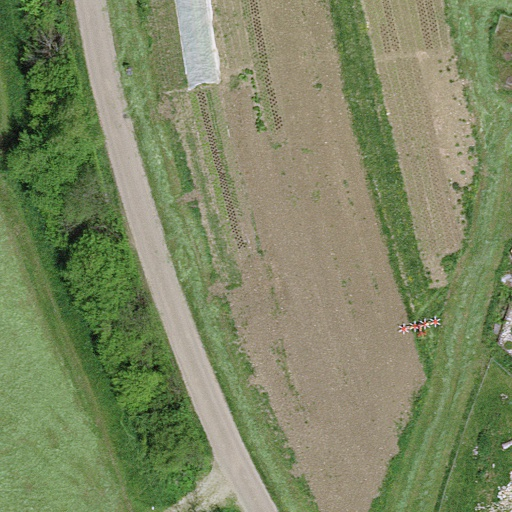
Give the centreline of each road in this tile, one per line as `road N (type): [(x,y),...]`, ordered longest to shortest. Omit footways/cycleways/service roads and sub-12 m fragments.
road 1 (residential): [(79,0),(171,324),(213,445),(249,511)]
road 2 (track): [(226,469),(187,500),(154,510),(55,430),(0,408)]
